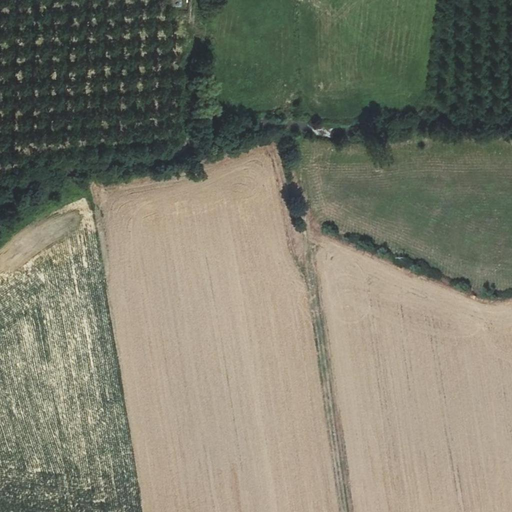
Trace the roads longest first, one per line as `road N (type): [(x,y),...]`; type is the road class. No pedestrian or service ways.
road 1 (track): [(306,239),(343,511)]
road 2 (track): [(179,122),(193,0)]
